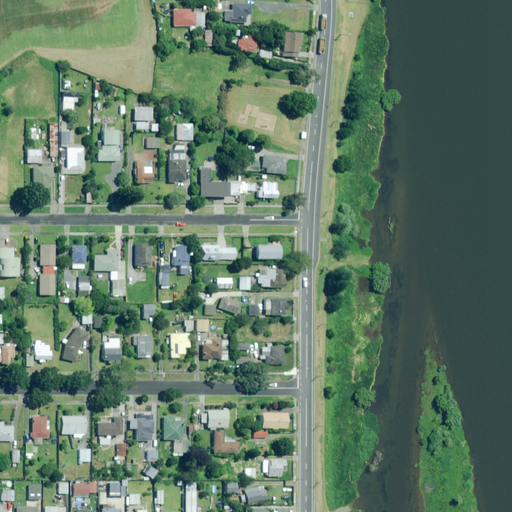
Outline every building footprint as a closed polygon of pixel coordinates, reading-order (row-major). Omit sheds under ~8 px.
[(249,4),(231,2),(230,11),(224,10),(223,22),(244,23),(244,15),(249,15),(249,4)] [(185,10),(171,10),(171,26),(203,26),(203,13),(203,11),(186,11),(185,10)] [(299,33),(282,32),(281,56),(295,57),(296,46),(298,46),(299,33)] [(239,51),(253,53),(254,40),(252,39),(253,35),(241,34),(240,39),(238,39),(238,47),(239,47),(239,51)] [(271,50),(259,49),(258,57),(270,59),(271,50)] [(211,63),(175,61),(175,70),(181,71),(181,73),(181,80),(210,82),(211,63)] [(175,78),(160,76),(158,89),(173,91),(175,78)] [(71,97),(60,97),(60,111),(70,111),(71,97)] [(150,121),(150,108),(133,107),(132,120),(150,121)] [(65,122),(59,122),(59,147),(68,147),(68,130),(65,130),(65,122)] [(187,125),(176,125),(175,140),(187,140),(187,125)] [(115,149),(115,131),(99,131),(100,150),(97,150),(97,161),(117,161),(117,149),(115,149)] [(158,148),(159,138),(145,138),(145,148),(158,148)] [(81,174),(82,149),(66,149),(65,174),(81,174)] [(39,163),(39,150),(24,150),(24,163),(39,163)] [(182,154),(182,150),(167,150),(167,154),(167,181),(184,181),(184,154),(182,154)] [(280,157),(261,156),(259,172),(282,174),(283,166),(280,166),(280,157)] [(141,160),(134,160),(134,183),(149,183),(149,160),(141,160)] [(257,162),(242,161),(241,170),(257,172),(257,162)] [(50,182),(50,166),(31,166),(31,188),(45,188),(45,182),(50,182)] [(209,178),(209,168),(199,168),(198,196),(225,197),(225,195),(238,196),(239,183),(204,182),(204,178),(209,178)] [(275,183),(260,182),(260,188),(256,187),(256,197),(274,198),(275,183)] [(254,191),(254,184),(241,183),(240,193),(245,193),(245,191),(254,191)] [(146,245),(135,244),(134,267),(148,267),(148,248),(145,248),(146,245)] [(53,265),(53,245),(38,245),(38,265),(53,265)] [(216,248),(216,245),(199,246),(200,260),(234,259),(234,248),(216,248)] [(84,268),(84,246),(71,246),(71,268),(84,268)] [(185,274),(185,247),(174,246),(173,257),(170,256),(170,265),(178,266),(178,274),(185,274)] [(277,259),(278,246),(254,246),(254,259),(277,259)] [(11,248),(0,248),(0,276),(17,276),(17,258),(11,258),(11,248)] [(111,279),(117,280),(117,255),(115,255),(115,248),(106,248),(106,255),(92,255),(92,271),(110,271),(110,279),(111,279)] [(282,270),(264,270),(264,276),(256,276),(255,283),(260,283),(260,287),(281,288),(282,270)] [(38,274),(37,295),(53,295),(54,274),(38,274)] [(91,277),(79,277),(78,290),(91,291),(91,277)] [(249,290),(249,278),(239,277),(239,290),(249,290)] [(230,289),(230,278),(215,278),(215,288),(230,289)] [(117,280),(111,279),(111,296),(125,297),(125,280),(117,280)] [(239,303),(221,297),(218,308),(235,314),(239,303)] [(282,304),(283,299),(268,299),(268,302),(264,302),(264,310),(268,310),(268,315),(282,315),(283,310),(285,310),(285,305),(282,304)] [(156,305),(142,304),(142,319),(148,319),(148,315),(156,315),(156,305)] [(214,306),(204,305),(204,315),(213,315),(214,306)] [(258,306),(249,306),(248,316),(258,316),(258,306)] [(91,324),(91,313),(81,314),(81,324),(91,324)] [(194,331),(208,332),(208,322),(224,322),(224,318),(206,317),(206,320),(194,319),(194,331)] [(191,321),(183,321),(184,331),(192,331),(191,321)] [(66,340),(62,338),(60,343),(64,344),(60,359),(73,362),(73,360),(76,361),(79,347),(78,346),(86,333),(75,326),(66,340)] [(183,334),(183,330),(175,330),(175,334),(168,334),(169,358),(178,358),(178,354),(183,354),(183,347),(188,347),(188,333),(183,334)] [(116,361),(117,336),(108,335),(107,343),(101,343),(100,361),(116,361)] [(149,357),(148,336),(132,337),(132,345),(135,345),(135,358),(149,357)] [(209,339),(209,341),(202,340),(202,344),(200,344),(200,359),(208,359),(208,358),(218,358),(218,360),(225,360),(225,351),(219,351),(219,349),(225,349),(225,340),(219,339),(209,339)] [(43,360),(47,360),(47,352),(46,352),(46,346),(42,346),(42,343),(38,343),(38,340),(32,340),(32,354),(24,354),(24,366),(31,366),(32,359),(38,359),(38,362),(43,363),(43,360)] [(270,344),(266,344),(266,348),(261,348),(261,359),(264,359),(263,364),(281,365),(282,344),(270,344)] [(13,347),(0,346),(0,363),(8,364),(8,357),(13,357),(13,347)] [(247,364),(248,354),(236,354),(235,364),(247,364)] [(229,427),(228,409),(204,409),(204,414),(199,414),(199,422),(204,422),(204,427),(229,427)] [(284,429),(284,413),(260,413),(260,428),(284,429)] [(41,438),(47,438),(47,421),(44,421),(44,417),(31,416),(31,438),(41,438)] [(72,437),(80,437),(80,435),(82,435),(82,434),(83,434),(83,417),(59,416),(59,434),(72,434),(72,437)] [(112,417),(112,419),(99,419),(99,424),(95,424),(95,435),(119,435),(119,417),(112,417)] [(172,421),(172,417),(162,417),(161,440),(180,440),(180,421),(172,421)] [(142,421),(142,419),(134,419),(134,441),(142,441),(142,434),(151,434),(151,421),(142,421)] [(1,422),(0,422),(0,440),(11,441),(11,427),(1,426),(1,422)] [(221,442),(221,432),(211,432),(211,453),(235,453),(235,443),(221,442)] [(181,453),(181,441),(172,441),(172,453),(181,453)] [(123,444),(114,445),(115,456),(124,455),(123,444)] [(38,459),(38,446),(30,446),(30,452),(24,452),(24,459),(38,459)] [(89,462),(90,450),(78,449),(78,461),(89,462)] [(19,462),(18,450),(10,451),(11,463),(19,462)] [(157,451),(146,450),(146,461),(156,462),(157,451)] [(284,470),(283,459),(262,461),(263,473),(266,473),(267,477),(280,476),(279,470),(284,470)] [(254,479),(254,469),(244,468),(244,478),(254,479)] [(67,483),(57,483),(57,493),(67,493),(67,483)] [(122,484),(107,483),(107,495),(122,496),(122,484)] [(193,511),(195,483),(185,483),(183,511),(193,511)] [(234,483),(224,483),(224,493),(234,493),(234,483)] [(94,493),(94,485),(72,484),(72,494),(86,494),(86,493),(94,493)] [(35,500),(40,500),(39,485),(27,485),(27,500),(35,500)] [(245,502),(245,503),(263,499),(260,486),(242,490),(243,493),(237,494),(239,504),(245,502)] [(13,490),(0,490),(0,500),(12,501),(13,490)] [(138,494),(128,494),(128,504),(138,504),(138,494)] [(35,511),(35,507),(35,500),(27,500),(27,507),(14,507),(13,511),(35,511)]
